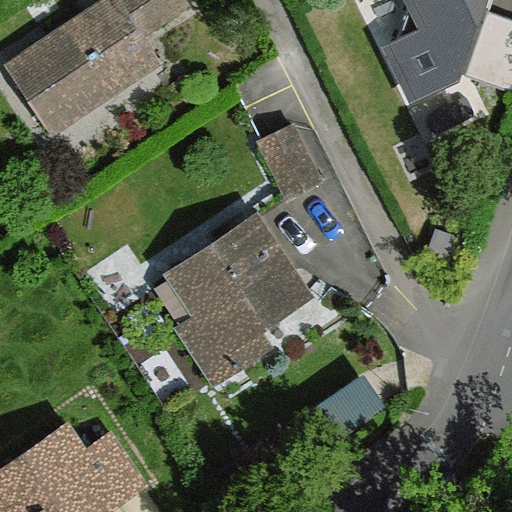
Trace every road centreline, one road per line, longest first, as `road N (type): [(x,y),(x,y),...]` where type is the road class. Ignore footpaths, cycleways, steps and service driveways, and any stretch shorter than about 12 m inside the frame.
road 1 (residential): [(485,362),(429,302),(385,234),(264,0)]
road 2 (residential): [(350,511),(418,463),(462,412),(485,362)]
